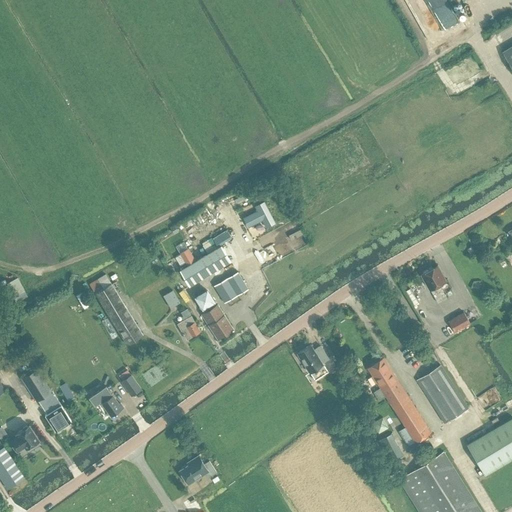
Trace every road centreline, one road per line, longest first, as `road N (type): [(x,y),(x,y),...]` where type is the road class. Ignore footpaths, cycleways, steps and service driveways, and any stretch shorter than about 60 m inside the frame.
road 1 (tertiary): [(35,511),(349,289),(511,195)]
road 2 (track): [(0,263),(53,268),(148,228),(478,33)]
